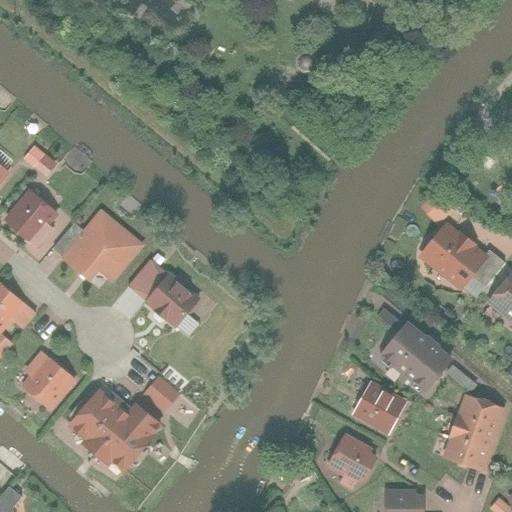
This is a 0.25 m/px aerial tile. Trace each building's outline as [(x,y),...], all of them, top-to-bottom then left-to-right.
[(19,134),(6,149),(30,169),(43,154),(19,134)] [(404,199),(423,217),(439,200),(420,182),(404,199)] [(42,205),(14,185),(0,203),(0,224),(22,242),(36,224),(31,220),(42,205)] [(127,242),(85,203),(42,249),(71,276),(81,266),(94,278),(127,242)] [(473,247),(428,213),(401,249),(446,283),(473,247)] [(467,279),(486,252),(476,246),(458,272),(467,279)] [(511,273),(496,260),(469,294),(511,328),(511,273)] [(186,296),(156,271),(134,297),(141,303),(137,308),(147,316),(152,309),(166,321),(186,296)] [(0,308),(9,297),(0,289),(0,308)] [(416,337),(394,319),(374,343),(396,361),(416,337)] [(417,377),(436,353),(416,337),(396,361),(417,377)] [(33,404),(60,374),(23,341),(5,361),(15,370),(6,379),(33,404)] [(127,383),(149,403),(166,385),(144,365),(127,383)] [(385,396),(355,373),(334,400),(364,423),(385,396)] [(108,406),(83,385),(54,420),(73,435),(67,442),(86,458),(92,452),(108,465),(147,419),(118,394),(108,406)] [(483,395),(460,390),(456,407),(479,412),(483,395)] [(456,407),(453,423),(476,428),(479,412),(456,407)] [(453,423),(449,440),(472,445),(476,428),(453,423)] [(348,439),(329,427),(310,456),(341,476),(355,454),(344,446),(348,439)] [(476,499),(492,511),(504,511),(511,504),(511,499),(504,493),(501,496),(488,485),(476,499)] [(397,511),(397,497),(372,497),(371,511),(397,511)]
